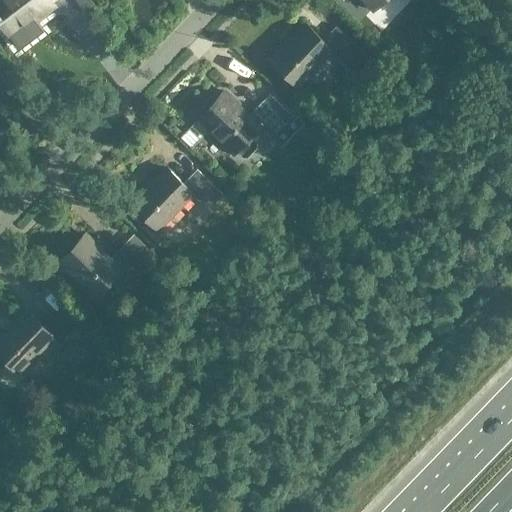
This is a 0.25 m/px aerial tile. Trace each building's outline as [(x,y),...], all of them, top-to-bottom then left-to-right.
[(41,32),(31,19),(37,15),(39,18),(55,6),(49,0),(0,0),(0,21),(20,47),(41,32)] [(362,0),(373,11),(383,0),(362,0)] [(367,56),(354,43),(337,26),(322,41),(305,25),(293,37),(295,39),(286,49),(284,46),(271,59),(299,87),(333,52),(339,58),(353,71),(367,56)] [(258,143),(251,137),(261,127),(267,132),(274,125),(279,130),(287,122),(265,101),(250,116),(248,114),(246,116),(236,107),(239,105),(226,92),(199,120),(234,154),(236,152),(242,158),(248,158),(258,148),(258,143)] [(224,195),(199,170),(184,186),(166,169),(154,181),(156,184),(147,193),(145,191),(132,204),(160,230),(193,196),(200,202),(206,196),(214,204),(224,195)] [(424,203),(405,184),(392,196),(412,215),(424,203)] [(99,248),(86,236),(59,263),(93,297),(121,269),(128,275),(142,260),(126,244),(110,260),(108,257),(106,260),(96,251),(99,248)] [(60,345),(75,330),(58,313),(43,329),(25,312),(13,325),(15,327),(6,336),(4,334),(0,337),(0,355),(19,374),(53,339),(60,345)]
